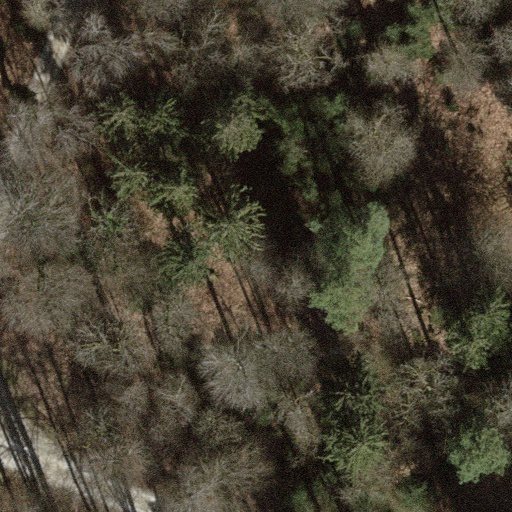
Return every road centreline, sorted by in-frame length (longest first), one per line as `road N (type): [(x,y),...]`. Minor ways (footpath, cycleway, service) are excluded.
road 1 (track): [(0,204),(69,0)]
road 2 (track): [(0,449),(171,511)]
